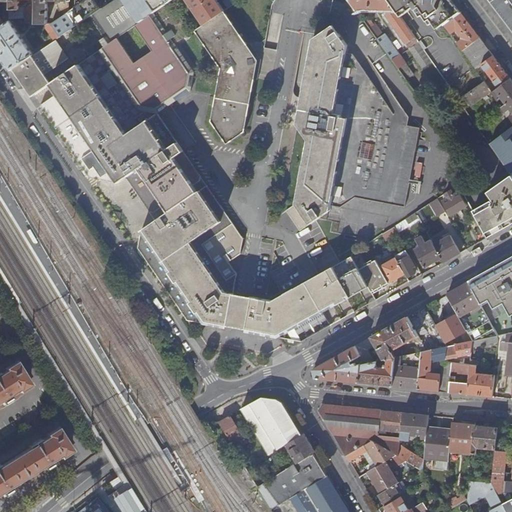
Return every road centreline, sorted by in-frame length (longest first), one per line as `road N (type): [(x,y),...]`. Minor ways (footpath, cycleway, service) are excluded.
road 1 (residential): [(0,79),(221,395)]
road 2 (residential): [(285,372),(511,242)]
road 3 (residential): [(47,511),(99,469),(221,395)]
road 4 (residential): [(304,393),(511,407)]
road 5 (residential): [(368,511),(304,393)]
